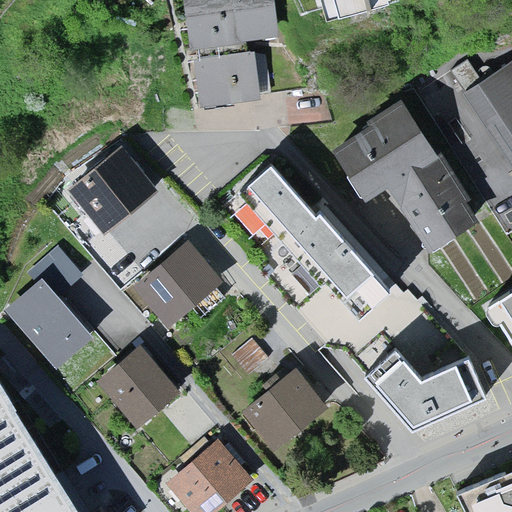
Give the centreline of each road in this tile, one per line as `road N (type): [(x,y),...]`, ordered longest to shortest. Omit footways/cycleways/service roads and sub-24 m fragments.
road 1 (residential): [(0,331),(157,511)]
road 2 (residential): [(324,511),(511,431)]
